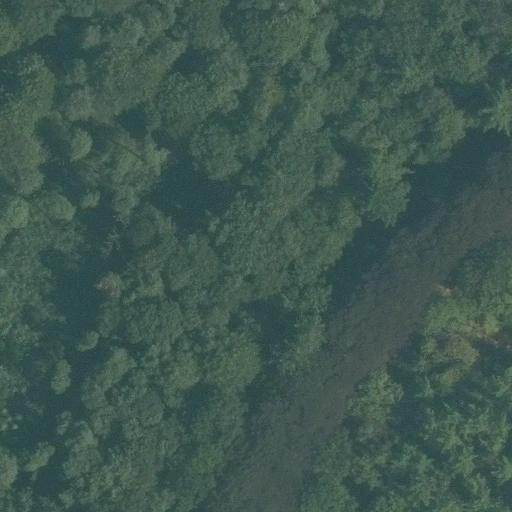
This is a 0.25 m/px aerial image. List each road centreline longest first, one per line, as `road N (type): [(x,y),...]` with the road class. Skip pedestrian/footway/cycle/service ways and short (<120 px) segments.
road 1 (track): [(511,183),(439,235),(313,354),(229,488),(223,511)]
road 2 (track): [(228,315),(276,198),(112,62),(53,71),(21,58)]
